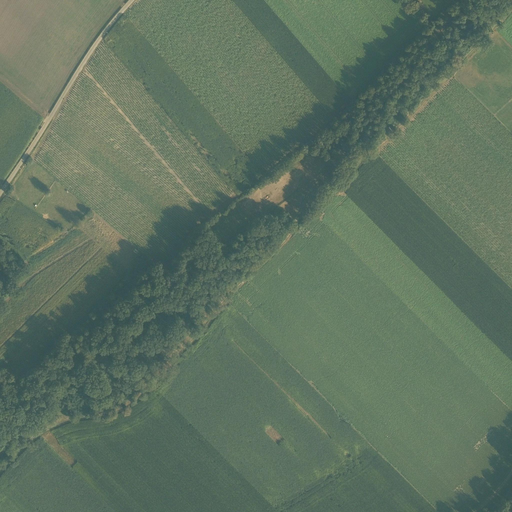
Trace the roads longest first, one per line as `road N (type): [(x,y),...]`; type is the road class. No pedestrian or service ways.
road 1 (track): [(463,0),(361,124),(281,241),(194,322),(140,397),(122,410),(66,417)]
road 2 (unclassified): [(0,192),(131,0)]
